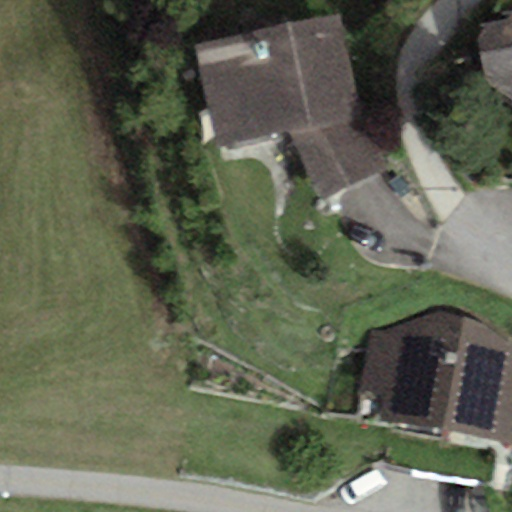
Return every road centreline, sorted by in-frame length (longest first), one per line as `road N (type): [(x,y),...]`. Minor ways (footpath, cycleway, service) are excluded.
road 1 (residential): [(511,274),(456,212),(417,141),(411,67),(432,26),(458,0)]
road 2 (residential): [(278,511),(0,481)]
